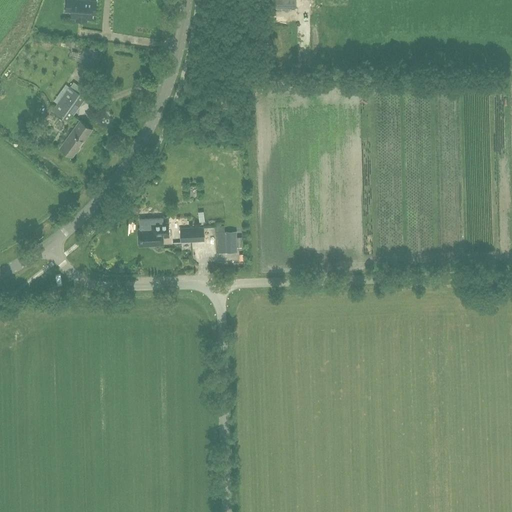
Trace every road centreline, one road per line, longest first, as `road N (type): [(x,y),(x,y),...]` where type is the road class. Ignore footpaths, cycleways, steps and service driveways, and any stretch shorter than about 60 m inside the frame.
road 1 (unclassified): [(511,274),(237,283),(211,293)]
road 2 (tertiary): [(40,242),(97,199),(146,136),(173,63),(182,0)]
road 3 (unclassified): [(228,511),(211,293)]
road 4 (unclassified): [(211,293),(195,284),(87,281),(40,242)]
